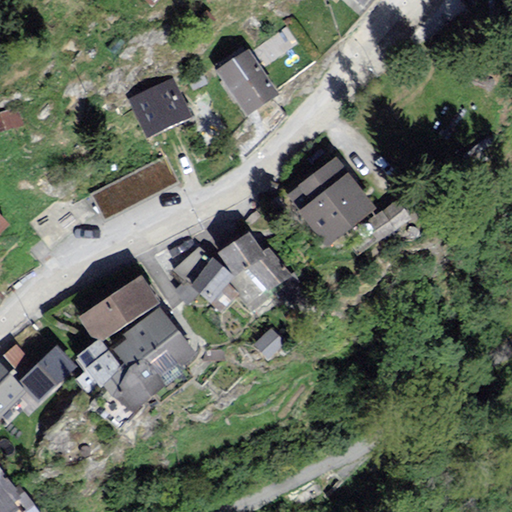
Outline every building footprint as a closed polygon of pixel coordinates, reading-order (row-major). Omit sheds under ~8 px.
[(349,0),(361,10),(370,0),(349,0)] [(251,51),(218,69),(244,117),(277,100),(251,51)] [(180,79),(131,101),(149,142),(198,120),(180,79)] [(14,108),(0,113),(0,133),(21,125),(14,108)] [(336,157),(286,195),(327,249),(377,211),(336,157)] [(164,159),(91,196),(104,222),(177,184),(164,159)] [(0,215),(0,234),(10,227),(0,215)] [(250,234),(218,256),(234,279),(231,283),(253,312),(299,278),(272,247),(261,254),(250,234)] [(213,260),(192,288),(212,306),(231,283),(234,279),(213,260)] [(0,281),(0,318),(18,305),(0,281)] [(145,281),(81,321),(98,345),(162,308),(145,281)] [(164,308),(125,338),(129,343),(116,352),(129,369),(109,383),(136,419),(190,378),(184,371),(202,358),(164,308)] [(18,345),(0,361),(0,368),(11,380),(32,361),(18,345)] [(118,369),(98,345),(80,359),(99,384),(118,369)] [(58,346),(20,382),(42,404),(80,369),(58,346)] [(0,421),(27,396),(11,380),(0,368),(0,421)] [(0,511),(14,511),(13,509),(21,504),(0,469),(0,511)]
